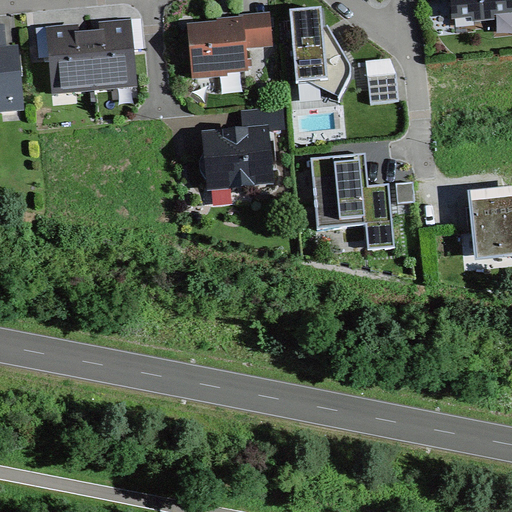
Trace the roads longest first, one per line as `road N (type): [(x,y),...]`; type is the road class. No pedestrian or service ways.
road 1 (primary): [(0,344),(511,444)]
road 2 (residential): [(426,168),(406,0)]
